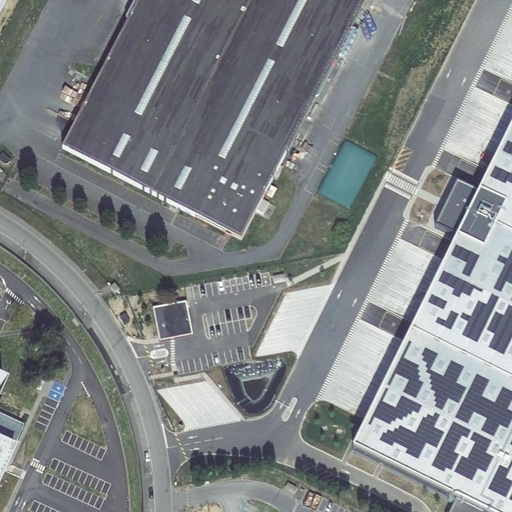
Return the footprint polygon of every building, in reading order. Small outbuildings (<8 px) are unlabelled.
[(138,0),(97,80),(120,92),(92,147),(69,136),(63,148),(242,241),(288,152),(366,0),(138,0)] [(120,92),(97,80),(69,136),(92,147),(120,92)] [(457,239),(353,449),(456,501),(450,511),(511,511),(511,128),(479,195),(457,184),(435,228),(457,239)] [(325,191),(350,204),(373,159),(360,152),(344,184),(332,178),(325,191)] [(115,284),(110,288),(115,294),(120,290),(115,284)] [(166,311),(165,308),(156,310),(161,337),(191,332),(186,305),(175,306),(176,310),(166,311)] [(126,315),(120,318),(125,326),(130,323),(126,315)] [(0,377),(0,473),(13,445),(0,439),(0,384),(3,379),(0,377)]
